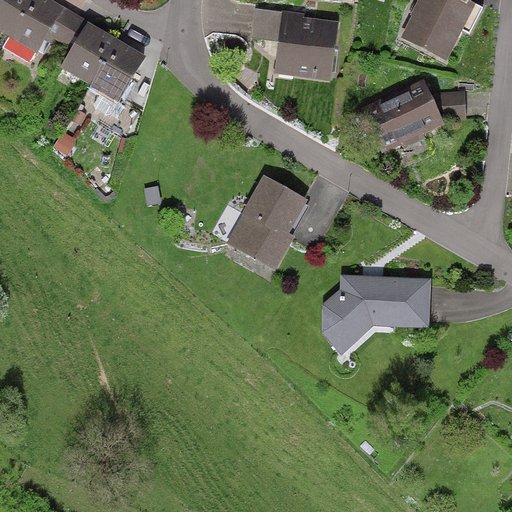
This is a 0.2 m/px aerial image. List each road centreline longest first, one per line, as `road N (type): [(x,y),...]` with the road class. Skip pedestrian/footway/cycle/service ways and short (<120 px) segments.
road 1 (residential): [(179,25),(183,65),(221,98),(472,246)]
road 2 (residential): [(511,17),(496,183),(472,246)]
